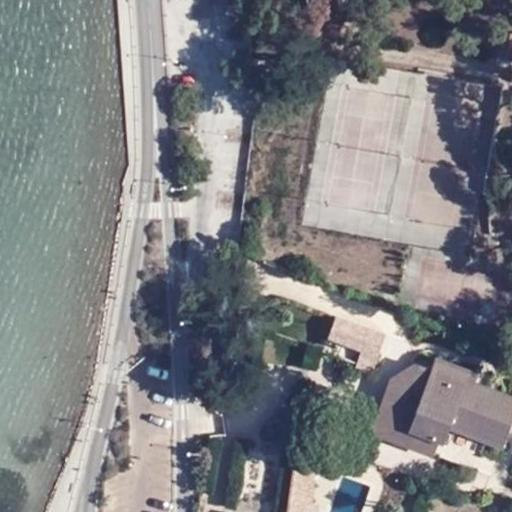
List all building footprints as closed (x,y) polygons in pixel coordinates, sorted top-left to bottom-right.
[(280,264),(267,259),(266,265),(279,270),(280,264)] [(417,302),(479,314),(487,272),(425,260),(417,302)] [(279,270),(266,265),(263,288),(274,291),(279,270)] [(307,292),(375,318),(380,308),(300,277),(298,282),(309,288),(307,292)] [(370,375),(385,335),(336,317),(328,338),(361,351),(354,369),(370,375)] [(453,376),(456,368),(434,360),(431,369),(423,391),(421,397),(414,394),(408,410),(394,409),(385,415),(382,424),(385,433),(397,442),(439,457),(450,426),(503,445),(511,422),(511,397),(470,382),(453,376)] [(423,391),(431,369),(421,365),(412,387),(423,391)] [(472,373),(456,368),(453,376),(470,382),(472,373)] [(319,468),(322,451),(298,447),(287,511),(309,511),(315,468),(319,468)]
